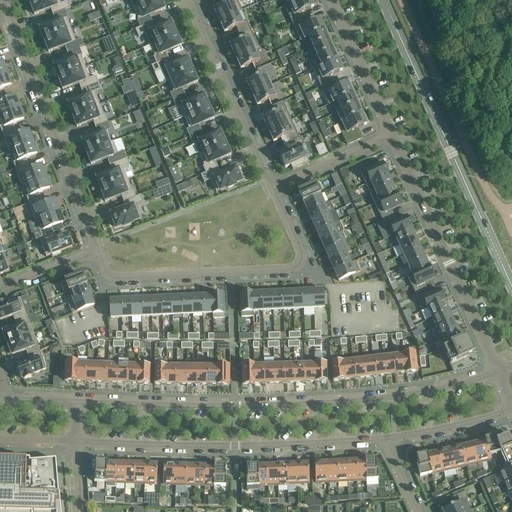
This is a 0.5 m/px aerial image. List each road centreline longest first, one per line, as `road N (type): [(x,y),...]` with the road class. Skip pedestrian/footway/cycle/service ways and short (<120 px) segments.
road 1 (unclassified): [(496,372),(407,395),(311,404),(74,399)]
road 2 (unclassified): [(75,441),(391,438)]
road 3 (tertiary): [(511,286),(383,0)]
road 4 (residential): [(271,188),(299,251),(294,267),(117,279),(97,251)]
road 5 (residential): [(97,251),(3,0)]
road 6 (residential): [(390,134),(496,372)]
road 7 (residential): [(187,0),(271,188)]
road 8 (residential): [(330,0),(390,134)]
road 9 (residential): [(390,134),(271,188)]
road 10 (unclassified): [(391,438),(511,410)]
